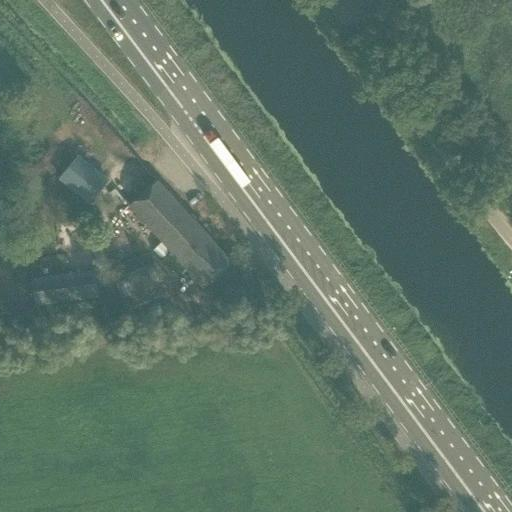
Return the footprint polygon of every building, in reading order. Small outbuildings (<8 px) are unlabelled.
[(70,159),(87,137),(68,122),(51,144),(70,159)] [(76,156),(57,180),(88,205),(108,181),(76,156)] [(156,182),(128,207),(134,214),(159,241),(170,254),(160,261),(172,275),(181,267),(202,289),(215,277),(230,264),(187,216),(156,182)] [(154,269),(115,285),(121,299),(160,283),(154,269)] [(95,270),(33,277),(36,303),(98,296),(95,270)]
